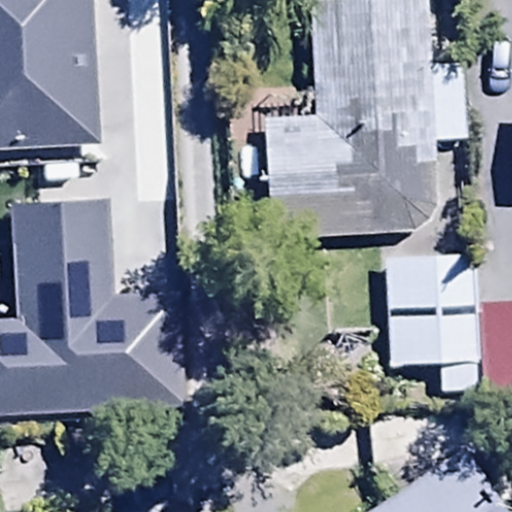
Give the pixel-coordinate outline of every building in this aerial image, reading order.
[(425,0),(406,0),(307,2),(310,122),(264,123),(266,244),(436,240),(434,148),(463,147),(461,69),(427,70),(425,0)] [(66,27),(66,13),(0,15),(0,33),(2,79),(18,78),(24,199),(33,199),(36,247),(146,241),(144,189),(173,188),(169,100),(140,101),(136,23),(66,27)] [(475,260),(384,262),(386,370),(438,370),(438,399),(480,399),(480,409),(511,408),(511,303),(475,304),(475,260)] [(184,324),(99,328),(103,419),(188,415),(184,324)] [(500,511),(462,452),(368,511),(500,511)]
